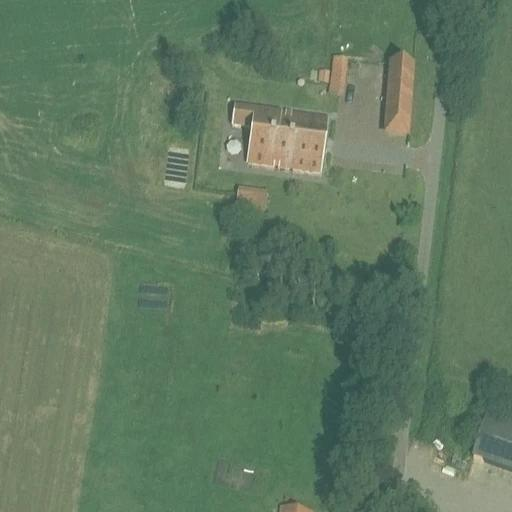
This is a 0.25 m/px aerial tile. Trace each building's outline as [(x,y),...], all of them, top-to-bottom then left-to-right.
[(384,126),(408,128),(413,68),(389,66),(384,126)] [(326,120),(234,108),(231,128),(252,131),(247,166),(319,175),(326,120)] [(192,188),(192,158),(155,159),(156,176),(167,176),(168,189),(192,188)] [(370,241),(377,187),(402,190),(405,166),(364,161),(355,239),(370,241)] [(374,190),(374,244),(400,244),(401,190),(374,190)] [(78,223),(79,214),(57,210),(56,220),(78,223)] [(471,459),(511,472),(511,420),(487,412),(471,459)]
